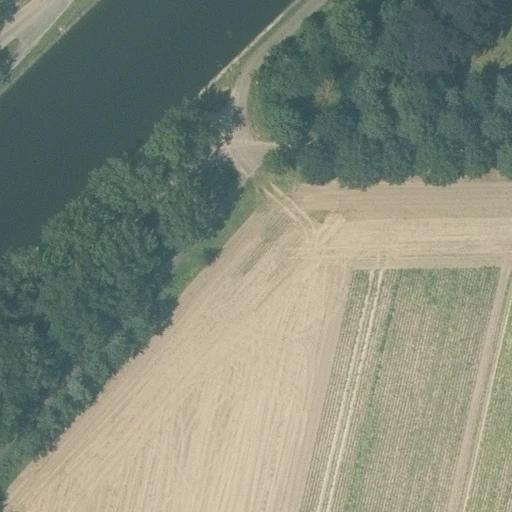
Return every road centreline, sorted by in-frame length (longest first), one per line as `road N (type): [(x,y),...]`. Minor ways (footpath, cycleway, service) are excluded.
road 1 (unclassified): [(244,147),(180,172),(0,354)]
road 2 (track): [(0,295),(188,124),(238,109)]
road 3 (unclassified): [(244,147),(511,144)]
